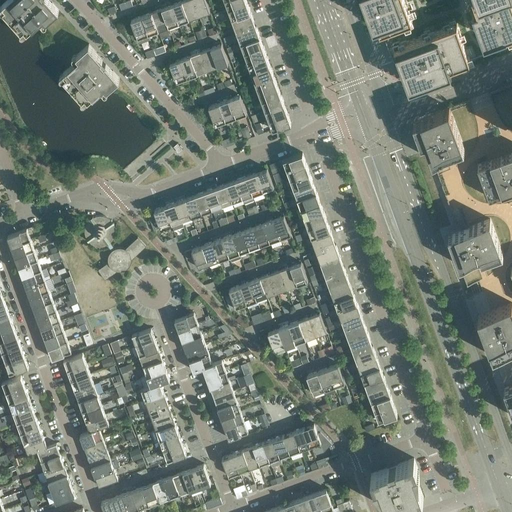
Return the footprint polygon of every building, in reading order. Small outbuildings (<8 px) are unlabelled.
[(7,0),(0,6),(0,7),(25,35),(44,18),(46,21),(59,10),(50,0),(7,0)] [(182,0),(172,4),(179,23),(189,19),(182,0)] [(193,0),(183,0),(182,0),(189,19),(199,16),(193,0)] [(205,0),(193,0),(199,16),(210,12),(205,0)] [(225,0),(228,8),(247,1),(247,0),(225,0)] [(365,0),(374,24),(379,22),(381,27),(388,25),(413,16),(407,0),(365,0)] [(511,0),(477,0),(478,1),(473,3),(485,35),(503,29),(507,27),(511,25),(511,0)] [(228,8),(232,18),(251,11),(247,1),(228,8)] [(172,4),(162,8),(169,27),(179,23),(172,4)] [(162,8),(152,12),(159,31),(169,27),(162,8)] [(251,11),(232,18),(236,28),(255,21),(251,11)] [(152,12),(142,15),(149,34),(159,31),(152,12)] [(149,34),(142,15),(131,19),(139,41),(140,43),(150,39),(149,34)] [(457,21),(395,44),(397,49),(396,49),(410,86),(452,70),(450,65),(471,58),(457,21)] [(237,32),(241,43),(260,36),(256,25),(237,32)] [(241,43),(244,52),(264,45),(260,36),(241,43)] [(104,86),(107,89),(120,78),(89,44),(76,55),(79,58),(60,75),(85,103),(104,86)] [(222,44),(211,47),(218,66),(229,63),(222,44)] [(244,52),(248,62),(267,55),(264,45),(244,52)] [(211,47),(201,51),(208,70),(218,66),(211,47)] [(145,51),(148,57),(155,55),(153,49),(145,51)] [(201,51),(191,55),(198,74),(208,70),(201,51)] [(191,55),(180,59),(187,78),(198,74),(191,55)] [(248,62),(251,71),(271,64),(267,55),(248,62)] [(170,64),(172,70),(177,81),(187,78),(180,59),(170,62),(170,64)] [(251,71),(255,81),(274,74),(271,64),(251,71)] [(255,81),(258,90),(278,84),(274,74),(255,81)] [(258,90),(262,100),(281,93),(278,84),(258,90)] [(262,100),(265,110),(285,103),(281,93),(262,100)] [(240,94),(229,98),(236,117),(247,113),(240,94)] [(229,98),(219,102),(226,121),(236,117),(229,98)] [(226,121),(219,102),(209,106),(216,125),(226,121)] [(265,110),(269,119),(288,112),(285,103),(265,110)] [(465,149),(449,107),(414,120),(422,142),(426,140),(433,160),(465,149)] [(288,112),(269,119),(273,129),(292,122),(288,112)] [(221,140),(224,147),(234,143),(232,136),(221,140)] [(179,152),(183,149),(178,143),(174,146),(179,152)] [(283,159),(287,169),(306,162),(303,152),(283,159)] [(511,152),(478,165),(490,197),(511,189),(511,152)] [(275,162),(270,164),(273,173),(279,171),(275,162)] [(287,169),(291,178),(310,172),(306,162),(287,169)] [(267,168),(256,172),(263,191),(274,187),(267,168)] [(256,172),(246,176),(253,195),(263,191),(256,172)] [(291,178),(294,188),(313,181),(310,172),(291,178)] [(246,176),(236,179),(243,198),(245,203),(255,199),(253,195),(246,176)] [(236,179),(226,183),(233,202),(243,198),(236,179)] [(294,188),(298,198),(317,191),(313,181),(294,188)] [(226,183),(216,187),(223,206),(233,202),(226,183)] [(216,187),(206,190),(213,209),(223,206),(216,187)] [(206,190),(195,194),(202,213),(213,209),(206,190)] [(298,198),(301,207),(320,200),(317,191),(298,198)] [(195,194),(185,198),(192,217),(202,213),(195,194)] [(185,198),(175,202),(182,221),(192,217),(185,198)] [(301,207),(305,217),(324,210),(320,200),(301,207)] [(175,202),(165,205),(172,224),(174,230),(184,226),(182,221),(175,202)] [(157,218),(151,220),(154,231),(172,224),(165,205),(154,209),(157,218)] [(305,217),(308,226),(327,219),(324,210),(305,217)] [(284,215),(273,219),(280,238),(291,234),(284,215)] [(90,219),(87,223),(86,228),(86,233),(87,237),(86,238),(87,238),(89,240),(88,241),(89,241),(90,241),(93,243),(98,245),(103,245),(107,244),(108,244),(112,251),(110,253),(109,256),(109,259),(110,262),(99,269),(98,269),(105,279),(106,279),(106,278),(117,270),(118,269),(123,269),(127,267),(130,263),(131,258),(132,258),(145,246),(146,246),(146,245),(138,236),(137,237),(138,237),(126,249),(123,248),(121,247),(118,248),(115,248),(111,242),(110,241),(113,237),(115,233),(115,228),(114,224),(114,223),(113,223),(112,221),(112,220),(111,220),(107,217),(103,216),(98,216),(94,217),(93,216),(93,217),(91,219),(90,218),(90,219)] [(273,219),(263,222),(270,241),(280,238),(273,219)] [(308,226),(312,236),(331,229),(327,219),(308,226)] [(459,230),(449,234),(460,265),(490,254),(492,259),(503,254),(490,219),(459,230)] [(263,222),(253,226),(260,245),(270,241),(263,222)] [(253,226),(243,230),(250,249),(260,245),(253,226)] [(8,235),(12,246),(31,239),(27,228),(8,235)] [(331,229),(312,236),(315,246),(334,239),(331,229)] [(243,230),(233,233),(240,253),(250,249),(243,230)] [(233,233),(223,237),(230,256),(240,253),(233,233)] [(223,237),(213,241),(220,260),(230,256),(223,237)] [(12,246),(15,256),(35,249),(31,239),(12,246)] [(213,241),(202,245),(209,264),(220,260),(213,241)] [(317,251),(321,261),(340,254),(336,244),(317,251)] [(209,264),(202,245),(192,248),(199,268),(209,264)] [(15,256),(19,266),(38,259),(35,249),(15,256)] [(321,261),(324,270),(343,263),(340,254),(321,261)] [(248,266),(263,262),(262,258),(247,262),(248,266)] [(19,266),(23,276),(42,269),(38,259),(19,266)] [(301,262),(291,266),(298,285),(308,281),(301,262)] [(324,270),(328,280),(347,273),(343,263),(324,270)] [(291,266),(280,269),(287,288),(298,285),(291,266)] [(26,286),(46,279),(49,278),(46,268),(42,269),(23,276),(26,286)] [(280,269),(270,273),(277,292),(287,288),(280,269)] [(270,273),(260,277),(267,296),(277,292),(270,273)] [(328,280),(331,290),(350,282),(347,273),(328,280)] [(260,277),(250,280),(257,300),(267,296),(260,277)] [(26,286),(30,296),(49,289),(46,279),(26,286)] [(250,280),(240,284),(247,303),(257,300),(250,280)] [(331,290),(335,299),(354,292),(350,282),(331,290)] [(231,309),(236,307),(247,303),(240,284),(229,288),(231,294),(226,296),(231,309)] [(30,296),(34,307),(53,300),(49,289),(30,296)] [(335,299),(338,309),(357,302),(354,292),(335,299)] [(34,307),(38,317),(57,310),(53,300),(34,307)] [(338,309),(342,318),(361,311),(357,302),(338,309)] [(511,302),(478,315),(494,357),(511,349),(511,302)] [(0,307),(0,318),(10,315),(7,305),(0,307)] [(175,318),(179,329),(198,322),(194,311),(187,314),(186,310),(189,307),(187,305),(176,316),(176,318),(175,318)] [(38,317),(41,327),(61,320),(57,310),(38,317)] [(263,314),(265,320),(273,317),(271,311),(263,314)] [(342,318),(345,328),(364,321),(361,311),(342,318)] [(320,312),(309,316),(316,335),(327,332),(320,312)] [(0,318),(0,330),(14,325),(10,315),(0,318)] [(309,316),(299,320),(306,339),(316,335),(309,316)] [(41,327),(45,337),(64,330),(61,320),(41,327)] [(299,320),(289,324),(296,343),(306,339),(299,320)] [(345,328),(349,337),(368,330),(364,321),(345,328)] [(179,329),(183,339),(202,332),(198,322),(179,329)] [(289,324),(279,327),(286,347),(296,343),(289,324)] [(0,330),(0,341),(18,336),(14,325),(0,330)] [(132,334),(136,345),(155,338),(151,327),(132,334)] [(286,347),(279,327),(268,331),(275,350),(286,347)] [(45,337),(49,347),(68,340),(64,330),(45,337)] [(368,330),(349,337),(352,348),(371,341),(368,330)] [(183,339),(186,349),(205,342),(202,332),(183,339)] [(0,341),(0,346),(2,353),(21,346),(18,336),(0,341)] [(136,345),(140,355),(159,348),(155,338),(136,345)] [(68,340),(49,347),(53,358),(72,351),(68,340)] [(186,349),(190,360),(209,353),(205,342),(186,349)] [(102,345),(106,355),(112,353),(108,343),(102,345)] [(354,352),(358,362),(377,355),(373,345),(354,352)] [(2,353),(6,363),(25,356),(21,346),(2,353)] [(140,355),(143,365),(163,358),(159,348),(140,355)] [(64,359),(68,370),(87,363),(83,352),(64,359)] [(194,370),(203,367),(203,366),(213,363),(213,362),(209,353),(190,360),(194,370)] [(358,362),(361,372),(380,365),(377,355),(358,362)] [(25,356),(6,363),(10,373),(29,366),(25,356)] [(143,365),(147,375),(166,368),(163,358),(143,365)] [(203,367),(207,377),(226,370),(222,359),(213,362),(213,363),(203,366),(203,367)] [(68,370),(71,380),(91,373),(87,363),(68,370)] [(338,363),(328,367),(335,386),(345,382),(338,363)] [(361,372),(365,381),(384,374),(380,365),(361,372)] [(318,371),(325,390),(326,395),(336,391),(335,386),(328,367),(318,371)] [(141,377),(145,387),(151,385),(161,382),(170,379),(166,368),(147,375),(141,377)] [(207,377),(211,387),(230,380),(226,370),(207,377)] [(314,394),(325,390),(318,371),(307,375),(314,394)] [(71,380),(75,390),(94,383),(91,373),(71,380)] [(365,381),(368,391),(387,384),(384,374),(365,381)] [(2,382),(6,392),(25,385),(21,375),(2,382)] [(211,387),(214,397),(233,390),(230,380),(211,387)] [(141,389),(145,399),(164,392),(161,382),(151,385),(145,387),(141,389)] [(75,390),(79,400),(98,393),(94,383),(75,390)] [(123,384),(116,386),(120,396),(127,394),(125,387),(125,386),(124,385),(123,384)] [(368,391),(372,400),(391,393),(387,384),(368,391)] [(6,392),(10,402),(29,395),(25,385),(6,392)] [(214,397),(218,407),(237,400),(233,390),(214,397)] [(145,399),(149,409),(168,402),(164,392),(145,399)] [(79,400),(82,410),(102,403),(98,393),(79,400)] [(372,400),(375,410),(394,403),(391,393),(372,400)] [(10,402),(13,413),(33,406),(29,395),(10,402)] [(218,407),(222,417),(241,410),(237,400),(218,407)] [(149,409),(153,419),(172,412),(168,402),(149,409)] [(82,410),(86,420),(105,413),(102,403),(82,410)] [(394,403),(375,410),(379,420),(398,413),(394,403)] [(13,413),(17,423),(36,416),(33,406),(13,413)] [(222,417),(225,427),(245,420),(241,410),(222,417)] [(266,411),(260,414),(265,425),(271,423),(266,411)] [(153,419),(156,430),(175,423),(172,412),(153,419)] [(86,420),(90,430),(90,431),(100,427),(109,424),(105,413),(86,420)] [(17,423),(21,433),(40,426),(36,416),(17,423)] [(254,427),(263,424),(261,417),(252,420),(254,427)] [(245,420),(225,427),(229,438),(248,431),(245,420)] [(155,441),(160,440),(179,433),(175,423),(156,430),(152,431),(155,441)] [(314,423),(304,427),(311,446),(321,442),(322,446),(325,447),(329,445),(331,443),(332,444),(332,443),(321,431),(318,432),(314,423)] [(21,433),(25,443),(44,436),(40,426),(21,433)] [(80,434),(84,444),(103,437),(100,427),(90,431),(90,430),(80,434)] [(304,427),(294,430),(301,450),(311,446),(304,427)] [(294,430),(284,434),(291,453),(301,450),(294,430)] [(160,440),(164,450),(183,443),(179,433),(160,440)] [(284,434),(273,438),(280,457),(291,453),(284,434)] [(28,454),(38,450),(48,446),(47,446),(44,436),(25,443),(28,454)] [(84,444),(88,454),(107,447),(103,437),(84,444)] [(263,442),(270,461),(272,466),(282,463),(280,457),(273,438),(263,442)] [(38,450),(41,460),(61,453),(57,442),(47,446),(48,446),(38,450)] [(263,442),(253,445),(260,464),(270,461),(263,442)] [(183,443),(164,450),(168,460),(187,453),(183,443)] [(253,445),(243,449),(250,468),(260,464),(253,445)] [(88,454),(92,465),(111,458),(107,447),(88,454)] [(143,457),(139,448),(130,451),(133,460),(143,457)] [(243,449),(233,453),(240,472),(250,468),(243,449)] [(41,460),(45,470),(64,463),(61,453),(41,460)] [(240,472),(233,453),(222,457),(229,476),(240,472)] [(328,459),(330,464),(338,461),(339,458),(338,453),(333,455),(332,458),(328,459)] [(92,465),(95,475),(115,468),(111,458),(92,465)] [(418,468),(414,458),(397,464),(396,461),(388,464),(389,467),(371,473),(375,484),(379,482),(389,510),(391,510),(423,499),(424,497),(414,470),(418,468)] [(318,462),(320,467),(327,465),(325,459),(318,462)] [(45,470),(49,480),(68,473),(64,463),(45,470)] [(204,463),(194,467),(201,486),(211,482),(204,463)] [(194,467),(183,471),(190,490),(201,486),(194,467)] [(115,468),(95,475),(99,485),(118,478),(115,468)] [(183,471),(173,474),(180,494),(190,490),(183,471)] [(49,480),(53,490),(72,484),(68,473),(49,480)] [(173,474),(163,478),(170,497),(180,494),(173,474)] [(163,478),(153,482),(160,501),(170,497),(163,478)] [(153,482),(143,486),(150,505),(160,501),(153,482)] [(238,496),(249,492),(246,482),(235,486),(238,496)] [(72,484),(53,490),(56,501),(76,494),(72,484)] [(143,486),(132,489),(139,509),(150,505),(143,486)] [(327,488),(316,492),(323,511),(334,508),(327,488)] [(132,489),(122,493),(129,511),(139,509),(132,489)] [(316,492),(306,496),(311,511),(323,511),(316,492)] [(129,511),(122,493),(112,497),(117,511),(129,511)] [(311,511),(306,496),(296,500),(300,511),(311,511)] [(117,511),(112,497),(102,501),(105,511),(117,511)] [(207,503),(208,508),(222,503),(221,498),(207,503)] [(300,511),(296,500),(286,503),(288,511),(300,511)] [(349,500),(344,502),(347,511),(352,511),(354,511),(349,500)] [(347,511),(344,502),(337,504),(340,511),(347,511)] [(288,511),(286,503),(276,507),(277,511),(288,511)]
